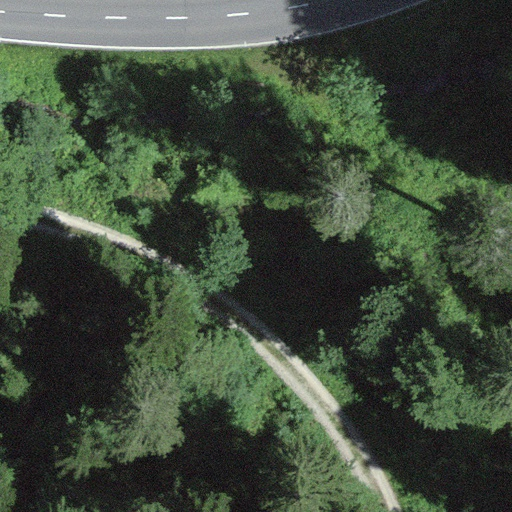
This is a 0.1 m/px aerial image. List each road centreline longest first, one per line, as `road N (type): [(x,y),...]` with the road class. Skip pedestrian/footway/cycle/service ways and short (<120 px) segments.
road 1 (track): [(0,204),(187,278),(273,335),(342,426),(393,511)]
road 2 (track): [(318,0),(348,142),(444,187),(511,201)]
road 3 (secondary): [(318,0),(167,17),(0,7)]
